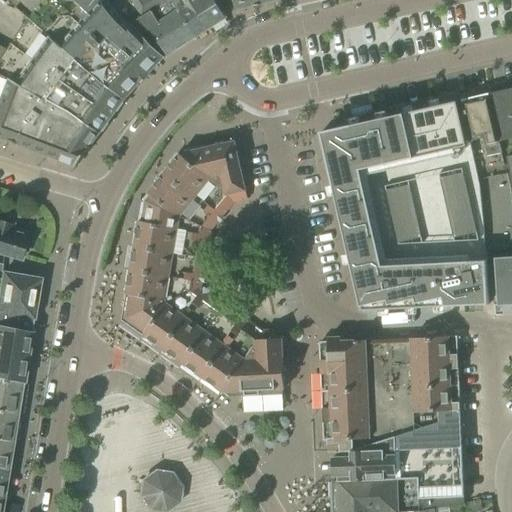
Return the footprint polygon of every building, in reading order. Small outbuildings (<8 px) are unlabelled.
[(39,6),(28,19),(124,100),(138,84),(139,85),(149,75),(148,74),(163,57),(141,37),(142,36),(129,23),(128,25),(119,17),(105,0),(57,0),(58,1),(55,5),(39,6)] [(105,0),(119,17),(128,25),(129,23),(142,36),(150,30),(167,56),(196,37),(171,0),(105,0)] [(171,0),(196,37),(212,27),(194,1),(195,0),(171,0)] [(195,0),(194,1),(212,27),(226,18),(213,0),(195,0)] [(279,0),(278,0),(233,0),(235,10),(252,6),(252,7),(262,5),(262,4),(279,0)] [(7,50),(0,60),(0,74),(69,112),(99,134),(124,100),(28,19),(27,19),(7,50)] [(0,74),(0,138),(7,141),(18,146),(18,145),(76,167),(83,156),(84,156),(89,149),(88,149),(99,134),(69,112),(0,74)] [(511,89),(490,95),(501,142),(500,142),(508,179),(511,215),(511,89)] [(511,248),(511,215),(508,179),(500,142),(501,142),(490,95),(462,101),(462,103),(480,180),(482,189),(487,241),(488,251),(511,248)] [(352,128),(321,135),(333,188),(334,188),(362,313),(489,307),(485,231),(480,180),(462,103),(352,128)] [(224,390),(228,392),(242,392),(243,409),(283,407),(282,390),(284,389),(284,386),(283,386),(282,380),(285,380),(284,358),(283,358),(281,331),(261,332),(232,311),(227,318),(224,316),(229,309),(200,288),(205,264),(196,262),(197,258),(205,260),(207,248),(198,246),(200,242),(208,243),(210,231),(204,225),(206,222),(213,228),(230,207),(223,201),(228,195),(233,194),(234,202),(247,199),(235,141),(185,153),(182,156),(179,154),(178,156),(148,194),(150,195),(145,201),(141,222),(139,222),(138,224),(126,293),(126,295),(129,296),(127,310),(126,310),(124,320),(132,325),(145,333),(143,336),(144,337),(221,391),(222,393),(224,390)] [(24,249),(28,234),(11,229),(12,225),(0,221),(0,254),(9,257),(10,254),(21,257),(24,249)] [(511,256),(494,258),(493,285),(495,307),(495,316),(508,315),(511,314),(511,256)] [(0,378),(23,384),(24,378),(31,332),(30,331),(39,280),(1,273),(0,276),(0,378)] [(337,452),(338,482),(370,480),(418,478),(419,499),(464,497),(457,337),(320,342),(323,417),(326,417),(328,452),(337,452)] [(0,411),(18,414),(23,384),(0,378),(0,411)] [(0,440),(13,443),(18,414),(0,411),(0,440)] [(0,470),(8,472),(13,443),(0,440),(0,470)] [(154,511),(164,511),(190,492),(167,464),(136,489),(154,511)] [(0,500),(4,501),(8,472),(0,470),(0,500)] [(338,482),(338,511),(398,511),(419,511),(424,511),(436,509),(464,504),(464,497),(419,499),(418,478),(370,480),(338,482)] [(480,501),(464,504),(465,511),(482,509),(480,501)]
